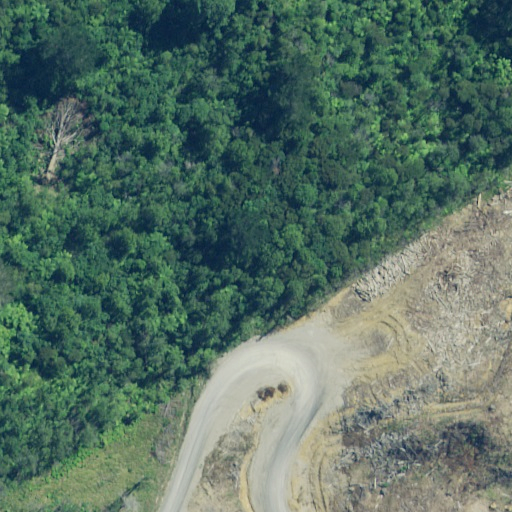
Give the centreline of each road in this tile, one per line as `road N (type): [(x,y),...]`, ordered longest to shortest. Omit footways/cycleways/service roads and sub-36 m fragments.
road 1 (track): [(317,445),(436,304),(511,330)]
road 2 (track): [(185,511),(200,475),(234,446),(317,445)]
